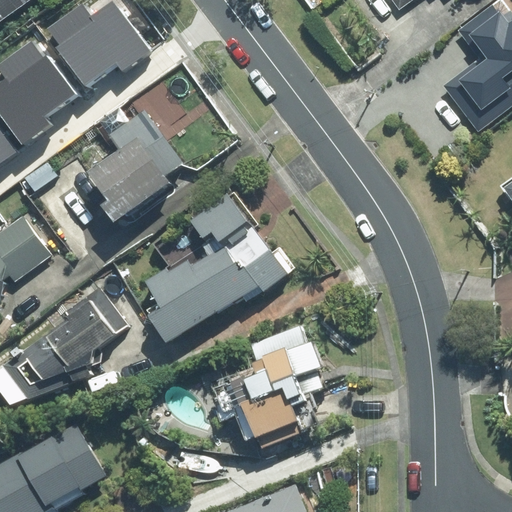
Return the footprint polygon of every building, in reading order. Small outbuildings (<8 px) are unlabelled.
[(0,0),(0,24),(32,0),(0,0)] [(394,0),(402,10),(415,0),(394,0)] [(485,60),(447,88),(481,133),(511,109),(511,7),(506,0),(499,0),(461,29),(485,60)] [(120,73),(150,51),(114,2),(92,18),(82,4),(45,31),(88,88),(116,67),(120,73)] [(0,86),(0,106),(26,142),(56,120),(52,115),(81,94),(38,36),(1,63),(12,77),(0,86)] [(171,176),(188,164),(158,121),(84,174),(121,226),(178,185),(171,176)] [(0,161),(13,152),(0,135),(0,161)] [(296,276),(295,274),(297,272),(277,245),(263,222),(261,223),(238,191),(193,223),(207,242),(218,234),(225,244),(176,273),(174,270),(152,283),(164,303),(151,311),(171,343),(247,298),(250,303),(262,296),(273,289),(296,276)] [(0,298),(10,268),(20,281),(54,255),(26,217),(0,235),(0,298)] [(130,326),(102,288),(0,361),(0,367),(3,372),(0,374),(0,386),(16,408),(31,397),(35,403),(49,393),(52,398),(64,389),(67,394),(93,375),(87,368),(97,361),(91,354),(130,326)] [(241,417),(255,452),(325,425),(312,392),(332,385),(308,325),(256,345),(268,376),(217,395),(228,423),(241,417)] [(0,469),(0,511),(51,511),(112,478),(80,423),(0,469)] [(309,511),(298,484),(230,511),(309,511)]
